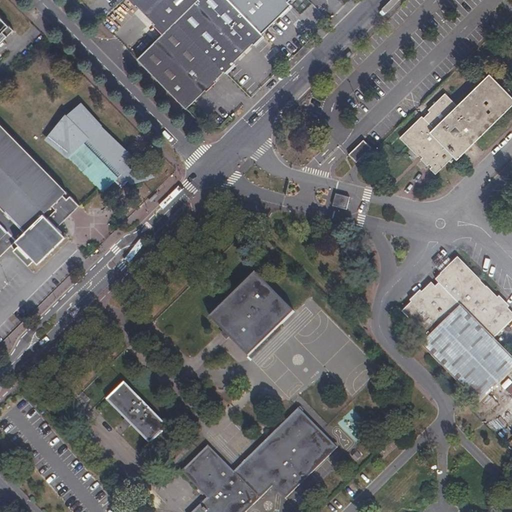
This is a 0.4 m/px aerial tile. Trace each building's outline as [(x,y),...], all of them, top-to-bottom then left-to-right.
[(261,35),(226,0),(132,0),(165,34),(138,61),(185,110),(261,35)] [(288,0),(226,0),(261,35),(285,12),(280,8),(286,2),(288,0)] [(291,6),(286,2),(280,8),(285,12),(291,6)] [(0,42),(16,26),(0,10),(0,42)] [(431,113),(425,119),(422,116),(400,138),(419,157),(421,154),(424,157),(421,160),(428,166),(430,164),(433,166),(431,169),(436,174),(454,156),(458,160),(511,106),(511,96),(490,74),(458,106),(445,94),(429,110),(431,113)] [(85,108),(52,141),(107,197),(121,184),(127,189),(132,184),(136,188),(156,181),(85,108)] [(0,124),(0,258),(12,247),(30,267),(35,261),(39,265),(67,238),(58,229),(80,207),(71,198),(68,200),(63,196),(67,193),(0,124)] [(357,163),(371,148),(364,141),(349,155),(357,163)] [(348,208),(351,197),(338,193),(334,205),(348,208)] [(494,302),(498,298),(459,258),(436,280),(444,288),(440,291),(432,283),(403,312),(428,338),(422,345),(479,404),(511,371),(511,356),(494,338),(511,320),(511,312),(508,309),(504,313),(494,302)] [(249,358),(295,313),(256,273),(210,318),(249,358)] [(508,309),(498,298),(494,302),(504,313),(508,309)] [(150,445),(168,427),(125,383),(107,401),(150,445)] [(83,393),(79,396),(87,403),(90,400),(83,393)] [(285,500),(338,448),(299,409),(235,472),(209,446),(182,472),(208,499),(194,511),(247,511),(273,487),(285,500)] [(355,439),(369,427),(353,409),(339,421),(355,439)]
